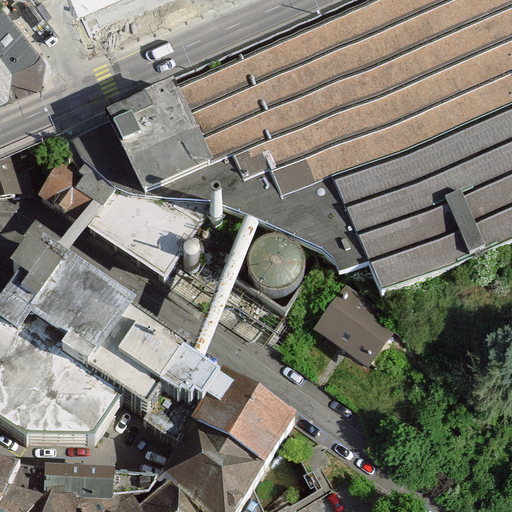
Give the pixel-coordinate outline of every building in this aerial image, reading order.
[(0,511),(149,511),(173,494),(174,496),(195,511),(241,511),(296,426),(226,383),(221,388),(205,377),(261,237),(324,262),(336,273),(341,286),(370,275),(383,303),(511,246),(511,0),(386,0),(109,122),(70,142),(88,175),(84,183),(68,172),(72,164),(58,143),(36,153),(32,140),(0,154),(0,204),(35,200),(27,173),(44,167),(61,179),(43,205),(83,230),(54,265),(16,240),(0,243),(0,431),(24,448),(97,448),(124,407),(147,423),(144,428),(180,453),(163,485),(63,478),(52,483),(7,473),(0,470),(0,511)] [(0,96),(8,93),(13,103),(32,94),(43,60),(3,10),(0,6),(0,96)] [(251,280),(255,292),(263,299),(270,302),(281,303),(292,300),(302,290),(306,277),(304,265),(297,255),(288,249),(273,248),(263,252),(254,261),(251,270),(251,280)] [(348,300),(323,335),(377,374),(390,355),(382,349),(393,333),(348,300)] [(287,320),(269,347),(284,356),(302,330),(287,320)] [(190,511),(183,503),(181,505),(174,496),(173,494),(149,511),(190,511)]
